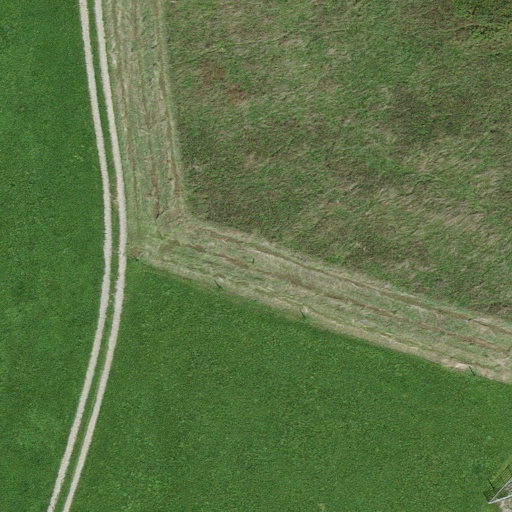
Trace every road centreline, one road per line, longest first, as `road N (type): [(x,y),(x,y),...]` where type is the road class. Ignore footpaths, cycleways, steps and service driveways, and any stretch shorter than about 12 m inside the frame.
road 1 (track): [(59,511),(112,344),(119,265),(93,0)]
road 2 (track): [(511,382),(198,275),(116,211)]
